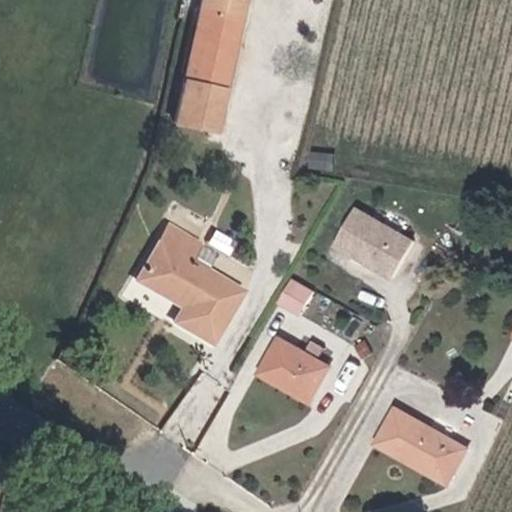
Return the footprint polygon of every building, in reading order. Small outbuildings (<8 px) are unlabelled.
[(201,0),(194,0),(178,71),(215,80),(235,8),(201,0)] [(215,80),(178,71),(169,109),(205,118),(215,80)] [(413,233),(355,200),(334,237),(392,270),(413,233)] [(242,281),(206,260),(188,250),(199,232),(168,214),(135,269),(178,296),(170,310),(210,334),(242,281)] [(246,234),(226,224),(219,237),(240,248),(246,234)] [(203,235),(199,232),(188,250),(206,260),(216,242),(203,235)] [(309,289),(288,277),(274,302),(296,314),(309,289)] [(325,360),(280,337),(266,362),(310,387),(325,360)] [(465,441),(398,402),(380,432),(450,471),(465,441)]
